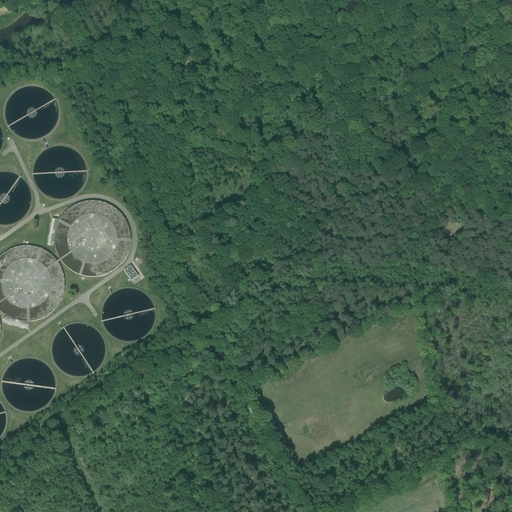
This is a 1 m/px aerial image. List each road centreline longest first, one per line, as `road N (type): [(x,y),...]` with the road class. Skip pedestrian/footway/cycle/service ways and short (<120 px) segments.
road 1 (track): [(201,319),(106,102)]
road 2 (track): [(0,495),(70,416),(181,346)]
road 3 (track): [(423,296),(437,401),(511,478)]
road 4 (track): [(418,186),(448,118),(451,0)]
road 5 (track): [(235,382),(304,511)]
road 6 (track): [(391,186),(409,183),(511,215)]
